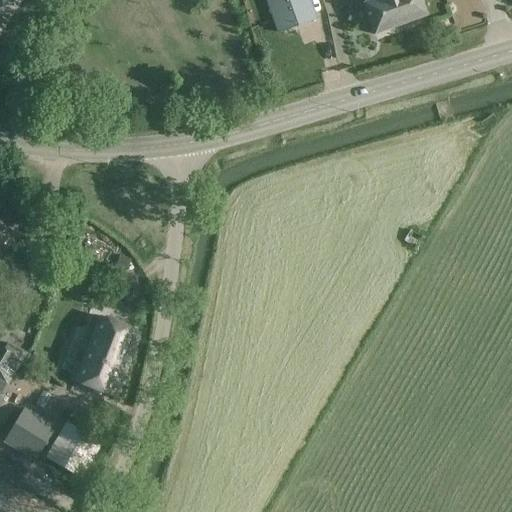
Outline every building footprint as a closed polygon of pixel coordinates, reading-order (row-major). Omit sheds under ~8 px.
[(315,20),(307,0),(265,0),(277,33),(315,20)] [(426,17),(419,0),(360,0),(373,35),(426,17)] [(119,255),(115,266),(126,270),(130,260),(119,255)] [(16,270),(3,291),(22,303),(36,281),(16,270)] [(70,375),(67,381),(114,401),(141,334),(94,316),(88,331),(93,333),(75,377),(70,375)] [(0,381),(7,386),(14,375),(27,354),(9,343),(5,349),(0,345),(0,381)] [(54,429),(28,413),(8,445),(34,461),(54,429)]
